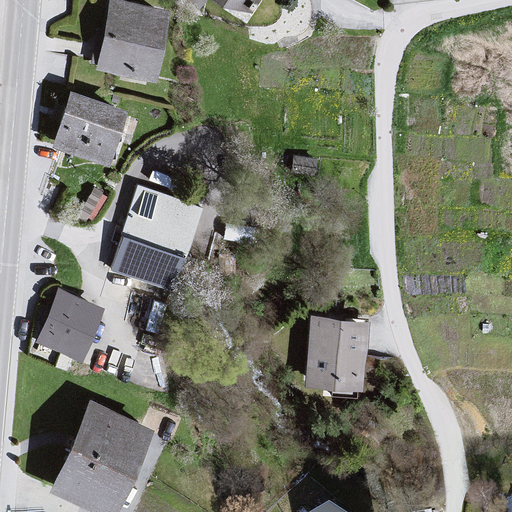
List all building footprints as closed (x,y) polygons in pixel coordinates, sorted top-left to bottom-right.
[(180,12),(132,0),(110,0),(101,73),(167,82),(180,12)] [(137,113),(70,91),(61,147),(121,170),(137,113)] [(194,202),(138,185),(114,263),(170,281),(194,202)] [(97,301),(60,287),(41,336),(77,350),(97,301)] [(373,315),(313,312),(311,387),(367,383),(373,315)] [(99,392),(53,477),(119,511),(130,511),(158,420),(99,392)]
